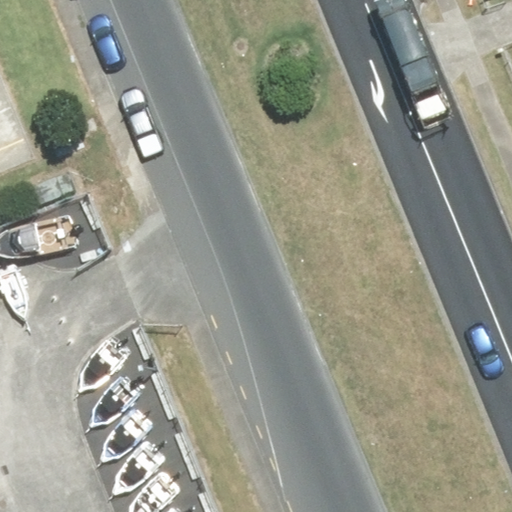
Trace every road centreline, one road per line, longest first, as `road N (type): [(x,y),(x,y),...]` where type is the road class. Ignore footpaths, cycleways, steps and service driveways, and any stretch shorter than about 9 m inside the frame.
road 1 (secondary): [(337,511),(138,0)]
road 2 (secondary): [(373,0),(511,326)]
